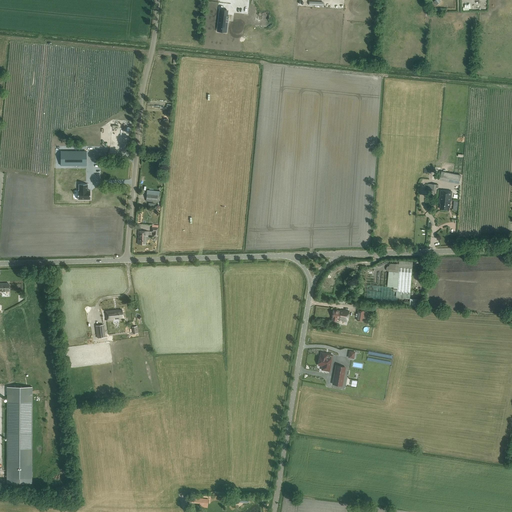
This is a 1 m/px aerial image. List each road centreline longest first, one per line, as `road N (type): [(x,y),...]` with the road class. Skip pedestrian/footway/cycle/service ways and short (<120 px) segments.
road 1 (unclassified): [(125,259),(157,0)]
road 2 (tertiary): [(274,511),(310,290)]
road 3 (tertiary): [(341,255),(511,249)]
road 4 (tertiary): [(125,259),(280,255)]
road 5 (tertiary): [(0,263),(125,259)]
